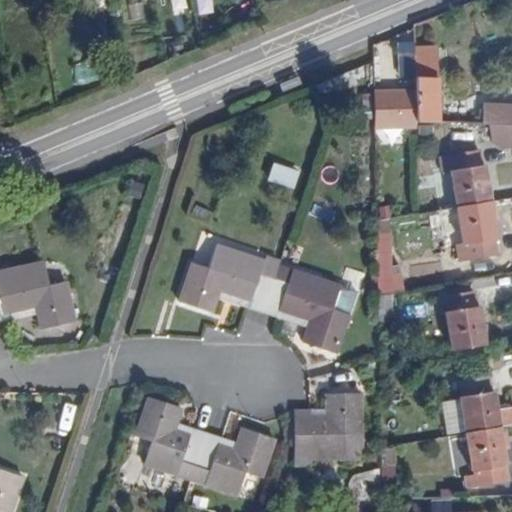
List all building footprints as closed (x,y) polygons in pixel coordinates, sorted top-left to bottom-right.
[(413,47),(413,42),(397,43),(399,76),(414,76),(413,47)] [(414,76),(414,90),(415,122),(436,123),(433,47),(413,47),(414,76)] [(414,90),(372,91),(373,129),(415,127),(415,122),(414,90)] [(511,125),(511,105),(483,104),(481,124),(489,125),(511,125)] [(511,125),(489,125),(492,142),(499,149),(511,146),(511,125)] [(456,207),(489,201),(483,166),(481,166),(479,149),(450,155),(452,170),(450,172),(456,207)] [(495,237),(489,201),(456,207),(461,243),(455,244),(458,260),(495,254),(493,239),(495,237)] [(390,292),(401,290),(400,272),(391,272),(388,233),(375,234),(377,295),(390,292)] [(211,313),(217,298),(220,289),(250,299),(248,308),(261,312),(272,277),(259,273),(264,261),(216,244),(208,267),(192,262),(179,301),(211,313)] [(0,322),(3,322),(2,313),(38,306),(40,313),(44,328),(75,322),(66,282),(50,286),(44,262),(0,272),(0,322)] [(286,283),(272,277),(261,312),(274,317),(277,310),(310,321),(308,328),(303,343),(334,354),(355,291),(291,270),(286,283)] [(220,289),(217,298),(248,308),(250,299),(220,289)] [(473,291),(444,295),(447,311),(445,312),(451,349),(483,344),(477,306),(475,307),(473,291)] [(377,295),(377,322),(391,320),(390,292),(377,295)] [(3,322),(40,313),(38,306),(2,313),(3,322)] [(274,317),(308,328),(310,321),(277,310),(274,317)] [(465,433),(498,428),(492,391),(490,391),(487,376),(459,381),(461,396),(458,397),(465,433)] [(311,410),(295,410),(295,446),(311,447),(311,460),(353,459),(361,450),(360,394),(327,394),(326,410),(327,418),(311,418),(311,410)] [(175,432),(177,424),(182,409),(150,399),(136,439),(153,444),(145,465),(178,476),(182,463),(197,468),(207,433),(193,429),(190,437),(175,432)] [(193,429),(177,424),(175,432),(190,437),(193,429)] [(509,448),(506,427),(498,428),(503,449),(509,448)] [(503,449),(498,428),(465,433),(471,469),(474,469),(474,475),(465,477),(466,486),(508,480),(503,449)] [(207,433),(197,468),(211,472),(207,485),(239,497),(247,473),(263,478),(275,439),(244,429),(238,444),(236,451),(219,446),(221,438),(207,433)] [(236,451),(238,444),(221,438),(219,446),(236,451)] [(393,464),(393,445),(379,447),(379,465),(389,465),(393,464)] [(380,488),(389,488),(389,465),(379,465),(380,488)] [(0,511),(10,511),(22,478),(0,470),(0,511)] [(381,498),(390,499),(389,488),(380,488),(381,498)]
